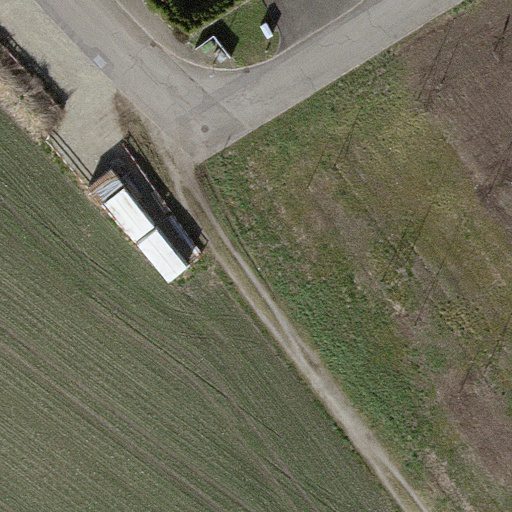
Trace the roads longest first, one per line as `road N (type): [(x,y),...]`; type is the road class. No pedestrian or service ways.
road 1 (track): [(178,120),(179,178),(413,511)]
road 2 (residential): [(423,0),(286,85),(178,120),(75,0)]
